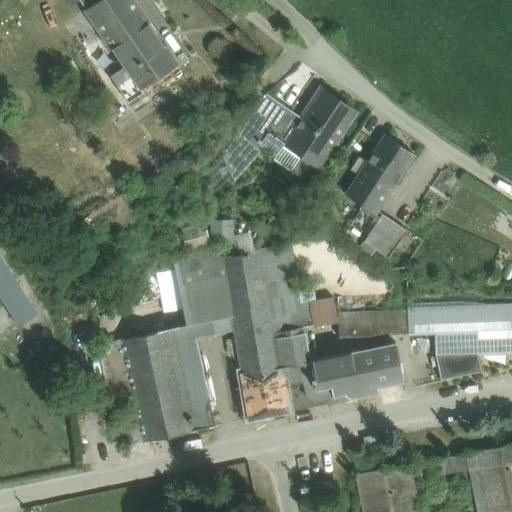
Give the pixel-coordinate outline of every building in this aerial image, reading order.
[(80,0),(86,8),(97,0),(80,0)] [(130,0),(97,0),(86,8),(103,34),(138,10),(130,0)] [(138,10),(103,34),(125,64),(140,86),(175,62),(139,10),(138,10)] [(125,64),(88,90),(105,114),(142,88),(140,86),(125,64)] [(354,112),(320,88),(299,119),(289,112),(273,136),(299,154),(289,168),(303,178),(313,164),(317,166),(354,112)] [(263,95),(240,128),(260,143),(267,132),(273,136),(289,112),(263,95)] [(260,143),(240,128),(221,157),(233,180),(264,145),(260,143)] [(413,153),(385,134),(345,193),(374,212),(413,153)] [(407,228),(382,212),(363,240),(387,256),(407,228)] [(231,231),(230,217),(210,218),(210,232),(231,231)] [(248,228),(233,232),(237,248),(252,244),(248,228)] [(223,256),(222,257),(224,273),(232,316),(241,373),(311,359),(305,327),(301,303),(299,295),(289,243),(223,256)] [(221,247),(173,256),(174,263),(144,269),(150,300),(91,312),(98,343),(192,324),(182,281),(224,273),(222,257),(223,256),(221,247)] [(36,314),(0,256),(0,295),(19,325),(36,314)] [(224,273),(182,281),(192,324),(232,316),(224,273)] [(333,296),(301,303),(305,327),(312,325),(313,327),(337,322),(333,296)] [(511,306),(407,310),(408,334),(434,333),(435,354),(477,352),(511,350),(511,306)] [(407,310),(339,313),(337,313),(338,337),(408,334),(407,310)] [(192,324),(98,343),(120,445),(214,425),(192,324)] [(241,373),(240,373),(248,420),(289,411),(327,403),(326,396),(344,392),(351,398),(354,397),(378,392),(377,387),(403,381),(395,342),(311,359),(241,373)] [(477,352),(435,354),(440,380),(481,371),(477,352)] [(511,511),(511,443),(466,453),(469,469),(477,511),(511,511)] [(466,453),(409,464),(411,477),(443,471),(444,474),(469,469),(466,453)] [(356,474),(363,511),(418,511),(411,477),(409,464),(356,474)]
